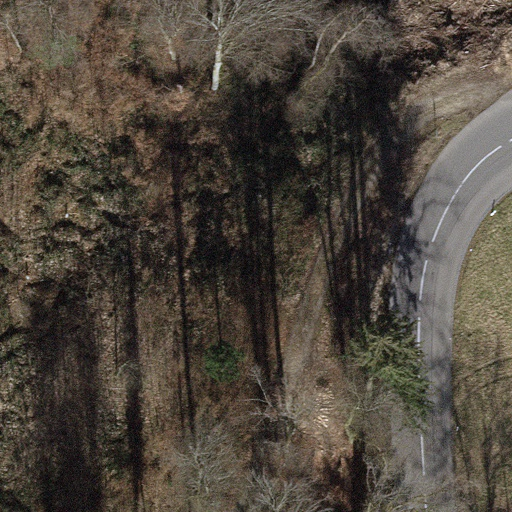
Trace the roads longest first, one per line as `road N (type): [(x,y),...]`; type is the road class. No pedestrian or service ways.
road 1 (track): [(511,87),(483,81),(434,101),(350,201),(245,511)]
road 2 (secondary): [(430,511),(426,275),(455,191),(511,138)]
